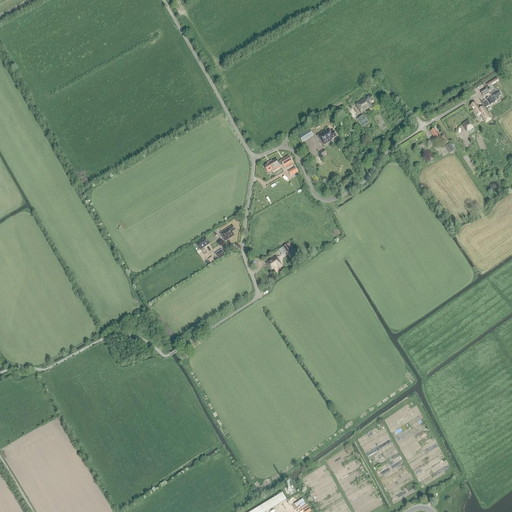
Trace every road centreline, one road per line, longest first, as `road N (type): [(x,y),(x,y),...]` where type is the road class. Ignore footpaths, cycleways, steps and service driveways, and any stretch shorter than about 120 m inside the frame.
road 1 (unclassified): [(252,158),(289,149),(315,195),(336,198),(393,147),(476,94)]
road 2 (unclassified): [(252,158),(163,0)]
road 3 (unclassified): [(252,301),(257,292),(242,249),(252,158)]
